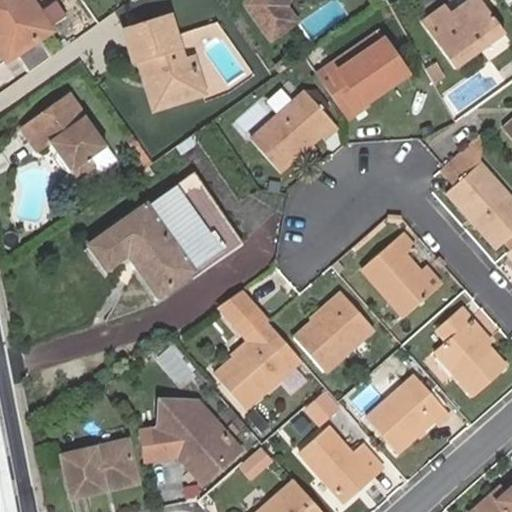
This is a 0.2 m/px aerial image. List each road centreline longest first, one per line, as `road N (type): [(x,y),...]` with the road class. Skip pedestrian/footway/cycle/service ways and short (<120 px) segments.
road 1 (residential): [(511,314),(386,175),(327,223)]
road 2 (residential): [(0,380),(26,511)]
road 3 (residential): [(412,511),(511,422)]
